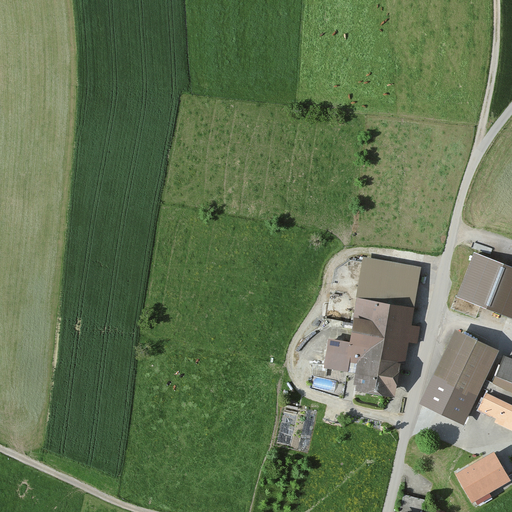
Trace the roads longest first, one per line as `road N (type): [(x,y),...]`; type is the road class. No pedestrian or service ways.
road 1 (unclassified): [(386,511),(467,176),(511,108)]
road 2 (track): [(496,0),(474,159)]
road 3 (track): [(0,446),(144,511)]
